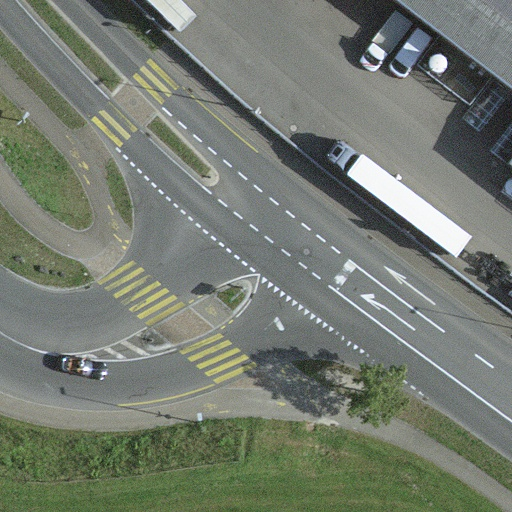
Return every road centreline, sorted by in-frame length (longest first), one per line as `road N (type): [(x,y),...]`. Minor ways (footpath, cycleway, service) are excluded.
road 1 (primary): [(35,0),(134,100),(290,235)]
road 2 (tertiary): [(0,333),(59,356),(148,345),(256,273),(290,235)]
road 3 (primary): [(290,235),(511,394)]
